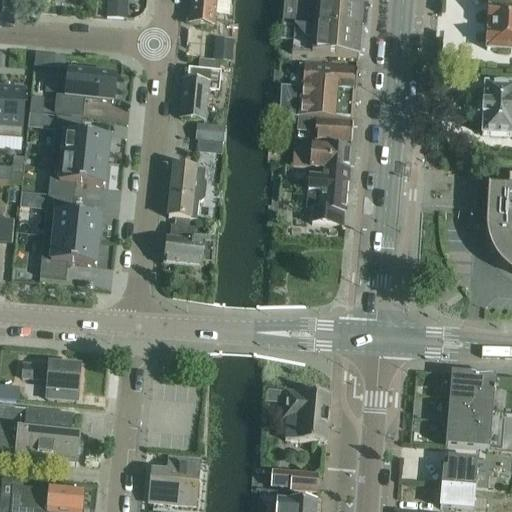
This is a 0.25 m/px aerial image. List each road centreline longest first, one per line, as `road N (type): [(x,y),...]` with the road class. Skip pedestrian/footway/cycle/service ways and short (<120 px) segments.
road 1 (tertiary): [(377,339),(402,0)]
road 2 (residential): [(134,324),(163,43)]
road 3 (residential): [(117,511),(134,324)]
road 4 (tertiary): [(367,511),(377,339)]
road 5 (unclassified): [(377,339),(211,330)]
road 6 (residential): [(163,43),(0,31)]
road 7 (unclassified): [(0,314),(134,324)]
road 8 (tertiary): [(377,339),(511,347)]
